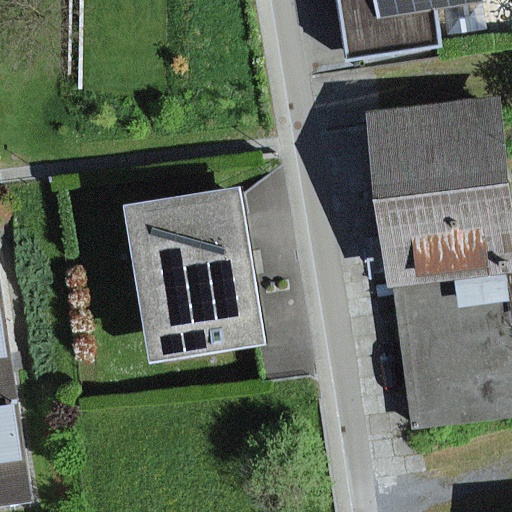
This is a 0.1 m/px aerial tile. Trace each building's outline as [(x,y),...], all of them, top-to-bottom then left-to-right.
[(340,0),(350,63),(439,49),(432,7),(478,0),(340,0)] [(511,91),(386,108),(409,279),(417,278),(511,265),(511,91)] [(241,189),(128,207),(153,365),(266,347),(241,189)] [(511,265),(417,278),(436,419),(511,408),(511,265)] [(0,295),(0,504),(30,500),(0,295)]
